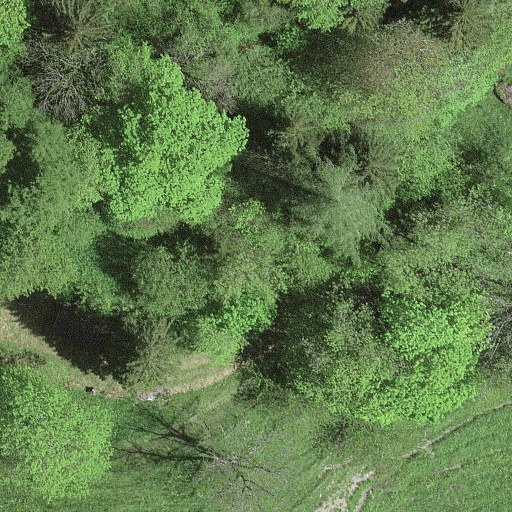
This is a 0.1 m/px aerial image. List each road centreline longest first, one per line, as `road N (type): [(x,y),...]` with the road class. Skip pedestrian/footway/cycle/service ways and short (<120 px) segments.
road 1 (track): [(0,437),(58,455),(108,459),(179,438),(368,299)]
road 2 (track): [(342,317),(321,311),(186,375),(66,360),(0,338)]
